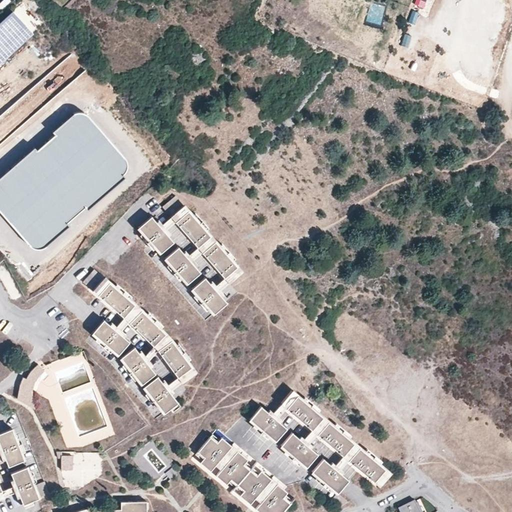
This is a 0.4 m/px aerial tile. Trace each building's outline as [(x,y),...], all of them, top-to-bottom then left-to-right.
[(0,23),(0,66),(32,36),(10,13),(0,23)] [(37,152),(35,150),(0,179),(0,212),(32,249),(37,250),(41,250),(46,248),(70,227),(66,224),(86,207),(88,210),(125,178),(124,175),(126,172),(128,167),(127,162),(123,157),(88,116),(83,114),(80,114),(75,116),(54,133),(56,136),(37,152)] [(189,209),(176,220),(198,246),(211,234),(189,209)] [(152,215),(139,226),(162,252),(175,240),(152,215)] [(216,239),(203,251),(225,276),(238,265),(216,239)] [(179,245),(166,257),(189,282),(201,271),(179,245)] [(206,276),(193,287),(215,313),(228,301),(206,276)] [(110,281),(99,294),(125,316),(136,303),(110,281)] [(143,309),(131,321),(155,345),(167,332),(143,309)] [(105,319),(94,332),(120,354),(131,341),(105,319)] [(173,338),(159,349),(180,376),(193,365),(173,338)] [(136,346),(122,357),(144,383),(157,372),(136,346)] [(21,385),(19,398),(36,408),(32,399),(32,389),(28,387),(29,384),(31,381),(32,378),(34,375),(37,372),(40,369),(43,367),(40,364),(38,366),(35,368),(33,371),(30,374),(28,378),(25,377),(21,385)] [(159,375),(146,386),(167,412),(180,402),(159,375)] [(171,390),(178,399),(187,392),(180,383),(171,390)] [(295,392),(284,405),(310,427),(321,413),(295,392)] [(259,403),(248,416),(274,438),(285,425),(259,403)] [(326,418),(315,431),(342,453),(353,439),(326,418)] [(14,428),(0,433),(0,439),(10,466),(26,460),(14,428)] [(290,429),(279,442),(305,464),(316,450),(290,429)] [(203,454),(198,459),(209,468),(230,442),(220,433),(215,439),(208,433),(196,448),(203,454)] [(358,444),(347,457),(373,479),(384,465),(358,444)] [(236,447),(215,472),(225,481),(229,476),(243,487),(238,492),(249,501),(270,475),(260,466),(255,472),(242,461),(246,455),(236,447)] [(59,451),(60,457),(63,457),(63,469),(74,469),(74,455),(64,455),(64,451),(59,451)] [(321,455),(310,468),(336,490),(347,476),(321,455)] [(29,466),(13,472),(28,511),(33,511),(45,508),(29,466)] [(276,479),(254,505),(262,511),(266,511),(269,509),(273,511),(278,511),(289,499),(282,493),(286,488),(276,479)] [(421,511),(415,499),(398,506),(400,511),(421,511)]
